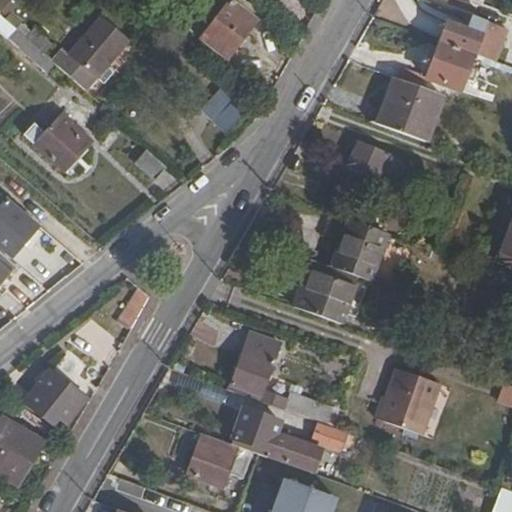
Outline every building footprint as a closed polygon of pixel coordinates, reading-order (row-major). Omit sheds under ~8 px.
[(200,36),(226,57),(255,19),(230,0),(228,0),(219,12),(213,8),(208,14),(214,18),(200,36)] [(54,60),(85,86),(97,73),(128,37),(102,13),(70,50),(66,47),(54,60)] [(443,23),(436,42),(470,54),(482,23),(468,17),(463,29),(443,23)] [(49,41),(33,27),(25,35),(26,36),(42,49),(49,41)] [(105,79),(137,44),(128,37),(97,73),(105,79)] [(470,54),(436,42),(422,78),(456,91),(470,54)] [(439,97),(392,79),(375,126),(423,143),(439,97)] [(234,96),(221,85),(200,107),(212,119),(234,96)] [(225,130),(241,113),(230,103),(214,119),(225,130)] [(36,121),(24,134),(64,171),(89,144),(79,134),(82,131),(63,113),(46,131),(36,121)] [(388,154),(356,143),(347,167),(379,179),(388,154)] [(164,163),(145,146),(134,159),(153,176),(164,163)] [(17,186),(7,197),(9,198),(37,223),(47,211),(17,186)] [(37,223),(9,198),(0,207),(0,244),(12,254),(39,224),(37,223)] [(511,214),(495,260),(511,266),(511,214)] [(385,236),(345,221),(329,268),(357,278),(368,282),(385,236)] [(329,268),(314,263),(302,296),(297,294),(292,308),(340,326),(357,278),(329,268)] [(121,344),(145,301),(133,291),(128,295),(105,336),(121,344)] [(276,351),(247,340),(228,389),(259,400),(276,351)] [(86,399),(49,370),(23,403),(52,425),(57,419),(66,426),(86,399)] [(436,402),(441,386),(397,371),(379,420),(419,435),(431,401),(436,402)] [(511,387),(503,385),(496,402),(511,407),(511,387)] [(316,420),(320,407),(290,397),(285,410),(316,420)] [(243,410),(229,445),(240,449),(250,453),(267,459),(279,422),(243,410)] [(41,444),(2,421),(0,423),(0,476),(15,486),(41,444)] [(342,436),(315,426),(309,440),(337,451),(342,436)] [(229,445),(202,435),(188,475),(225,488),(229,476),(240,449),(229,445)] [(240,449),(229,476),(240,480),(247,461),(250,453),(240,449)] [(250,453),(247,461),(264,467),(267,459),(250,453)] [(332,511),(336,503),(285,485),(275,511),(332,511)] [(511,511),(511,493),(500,490),(493,507),(500,510),(499,511),(511,511)]
